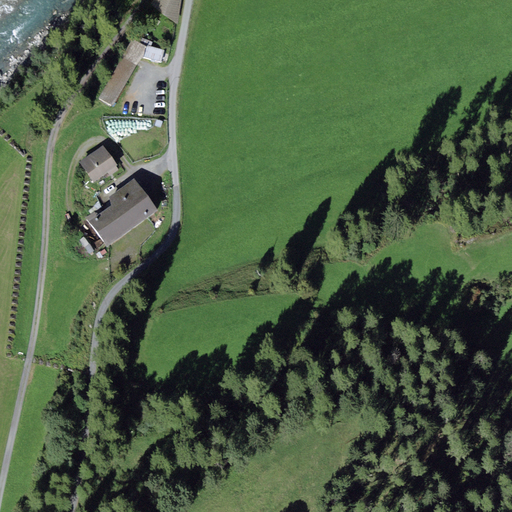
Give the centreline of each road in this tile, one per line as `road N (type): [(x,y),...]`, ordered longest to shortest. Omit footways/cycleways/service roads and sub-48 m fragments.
road 1 (track): [(0,494),(40,276),(52,132),(143,0)]
road 2 (track): [(62,511),(72,495),(101,324),(112,299),(167,240),(175,186)]
road 3 (track): [(173,159),(133,174),(111,147),(86,143),(67,183),(68,211),(81,218)]
road 4 (residential): [(175,186),(171,113),(186,0)]
